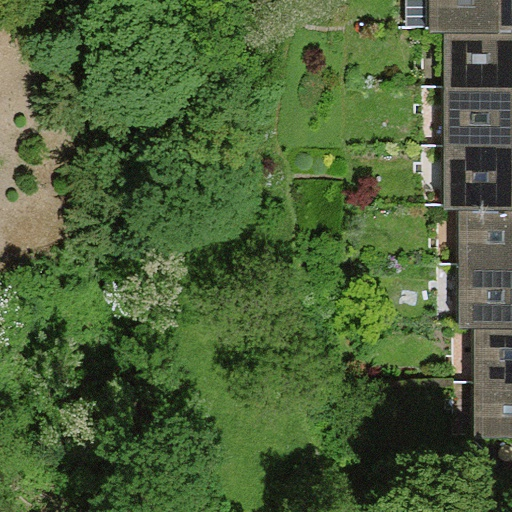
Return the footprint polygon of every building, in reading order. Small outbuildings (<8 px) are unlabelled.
[(511,23),(511,0),(436,0),(437,25),(450,24),(511,23)] [(511,23),(450,24),(450,84),(511,82),(511,23)] [(511,82),(450,84),(449,142),(511,141),(511,82)] [(511,202),(511,141),(449,142),(450,204),(465,203),(511,202)] [(465,260),(511,259),(511,202),(465,203),(465,260)] [(511,319),(511,259),(465,260),(466,321),(482,320),(511,319)] [(482,383),(511,381),(511,319),(482,320),(482,383)] [(511,381),(482,383),(483,434),(511,433),(511,381)]
